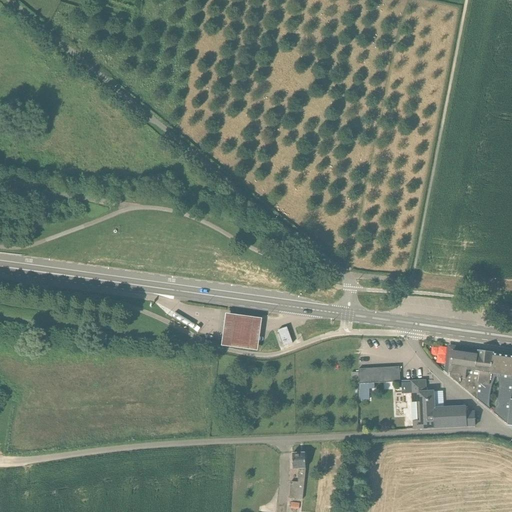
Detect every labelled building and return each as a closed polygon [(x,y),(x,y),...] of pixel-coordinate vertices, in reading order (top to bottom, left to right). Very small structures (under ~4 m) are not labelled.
[(262,319),(226,314),(221,346),(257,351),(262,319)] [(286,327),(277,331),(283,347),(293,344),(286,327)] [(493,413),(507,425),(511,401),(511,394),(511,357),(494,354),(494,353),(478,351),(477,355),(453,352),(449,376),(477,400),(490,411),(489,406),(489,404),(490,394),(492,385),(495,378),(498,378),(499,386),(498,396),(496,405),(496,407),(493,413)] [(400,383),(400,382),(399,368),(358,370),(359,385),(369,384),(400,383)] [(466,407),(444,408),(434,409),(433,392),(426,392),(425,381),(411,382),(412,403),(419,402),(420,421),(413,421),(413,430),(475,427),(474,413),(466,413),(466,407)] [(359,385),(359,400),(369,400),(369,389),(369,384),(359,385)] [(292,454),(293,470),(299,469),(298,482),(291,482),(289,498),(303,500),(306,469),(305,453),(292,454)]
